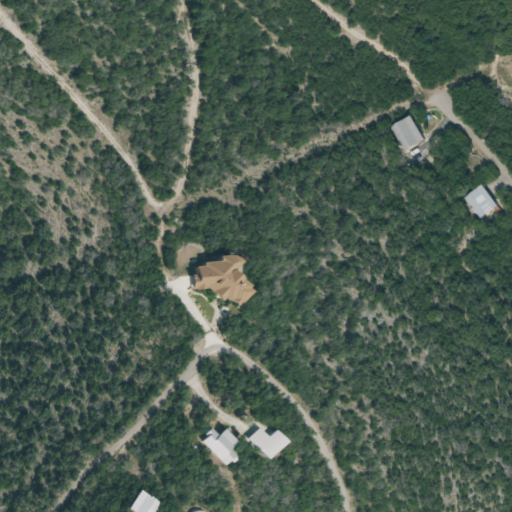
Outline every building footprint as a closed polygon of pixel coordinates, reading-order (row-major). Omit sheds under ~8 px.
[(429,145),(420,118),(396,126),(404,153),(429,145)] [(482,221),(502,206),(485,184),(465,200),(482,221)] [(235,311),(254,292),(234,271),(241,264),(226,249),(190,284),(200,293),(209,284),(235,311)] [(270,462),(289,443),(276,430),(268,438),(259,428),(248,440),(270,462)] [(238,443),(225,430),(218,437),(211,430),(201,441),(227,468),(238,457),(231,450),(238,443)] [(129,511),(131,511),(156,511),(161,504),(140,492),(129,511)]
